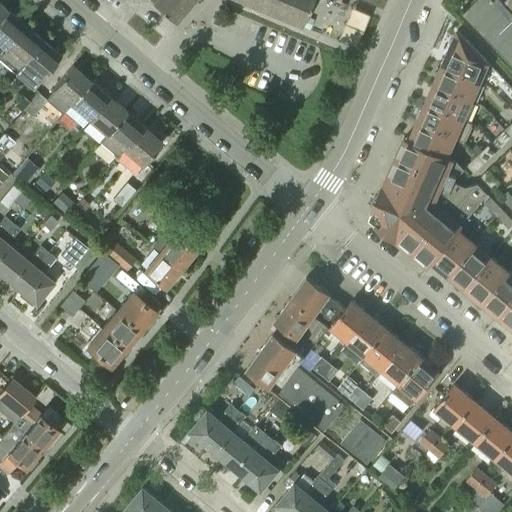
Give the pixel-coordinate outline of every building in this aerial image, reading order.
[(149,0),(175,23),(181,16),(182,17),(183,15),(182,15),(187,9),(188,9),(189,8),(189,7),(194,1),(194,2),(195,0),(194,0),(236,0),(243,3),(244,4),(244,3),(254,7),(254,8),(255,9),(256,8),(265,12),(265,13),(266,13),(267,13),(276,17),(277,18),(278,17),(287,21),(287,22),(289,23),(289,22),(301,27),(312,0),(149,0)] [(511,0),(504,0),(503,2),(500,0),(476,0),(463,13),(511,64),(511,0)] [(0,52),(24,24),(6,9),(0,15),(0,52)] [(0,60),(14,72),(42,39),(24,24),(0,52),(0,60)] [(488,62),(457,30),(442,66),(479,82),(488,62)] [(40,78),(60,55),(42,39),(14,72),(22,63),(40,78)] [(70,104),(90,80),(72,65),(52,88),(70,104)] [(471,101),(479,82),(442,66),(433,84),(471,101)] [(88,119),(108,96),(90,80),(70,104),(88,119)] [(463,119),(471,101),(433,84),(425,103),(463,119)] [(24,109),(37,93),(29,86),(16,101),(24,109)] [(32,115),(45,100),(37,93),(24,109),(32,115)] [(106,134),(126,111),(108,96),(88,119),(106,134)] [(472,123),(463,119),(425,103),(417,122),(455,138),(464,142),(472,123)] [(118,156),(123,149),(143,126),(126,111),(106,134),(100,141),(118,156)] [(447,157),(447,156),(455,138),(417,122),(409,140),(447,157)] [(141,164),(161,141),(143,126),(123,149),(141,164)] [(501,146),(511,137),(504,129),(494,139),(501,146)] [(0,139),(0,158),(14,142),(4,134),(0,139)] [(458,229),(487,193),(477,183),(465,186),(454,181),(457,176),(464,169),(456,160),(447,156),(447,157),(409,140),(404,137),(383,184),(368,217),(396,240),(396,239),(428,265),(432,261),(431,260),(457,229),(458,229)] [(484,163),(494,153),(487,145),(477,155),(484,163)] [(484,163),(477,155),(467,165),(474,172),(484,163)] [(11,174),(25,187),(40,170),(26,157),(11,174)] [(499,182),(487,170),(481,176),(493,188),(499,182)] [(34,183),(47,194),(56,183),(43,172),(34,183)] [(120,205),(134,189),(126,182),(112,199),(120,205)] [(28,201),(10,186),(0,198),(0,200),(7,206),(12,200),(22,208),(28,201)] [(511,195),(507,191),(501,197),(511,208),(511,195)] [(76,205),(61,193),(53,203),(68,215),(76,205)] [(503,210),(491,197),(484,203),(496,216),(503,210)] [(80,215),(89,204),(82,198),(73,209),(80,215)] [(169,217),(155,205),(148,214),(162,226),(169,217)] [(511,223),(511,219),(503,210),(496,216),(508,228),(511,223)] [(0,236),(11,223),(4,217),(0,220),(0,236)] [(0,273),(24,244),(20,240),(13,248),(3,240),(6,237),(10,239),(18,229),(11,223),(0,236),(0,273)] [(174,231),(174,232),(167,226),(151,244),(159,250),(158,250),(180,268),(195,250),(192,247),(193,245),(186,239),(185,241),(174,231)] [(448,274),(474,242),(458,229),(457,229),(431,260),(432,261),(448,274)] [(73,265),(87,248),(74,238),(60,255),(73,265)] [(465,288),(491,256),(474,242),(448,274),(465,288)] [(134,259),(115,243),(106,254),(125,270),(134,259)] [(0,275),(17,289),(47,253),(40,246),(31,257),(34,260),(31,263),(21,255),(28,248),(24,244),(0,273),(0,275)] [(172,278),(180,268),(158,250),(143,269),(164,287),(166,285),(168,287),(174,279),(172,278)] [(35,304),(53,281),(38,270),(42,266),(45,269),(54,258),(47,253),(17,289),(35,304)] [(481,302),(507,270),(491,256),(465,288),(481,302)] [(100,280),(107,272),(95,262),(88,270),(100,280)] [(498,315),(511,298),(511,273),(507,270),(481,302),(498,315)] [(345,308),(328,296),(330,294),(306,277),(275,320),(280,324),(273,334),(290,347),(313,316),(329,327),(329,326),(345,308)] [(83,301),(70,291),(65,298),(77,308),(83,301)] [(140,330),(156,311),(130,291),(115,310),(140,330)] [(77,308),(65,298),(58,306),(70,316),(77,308)] [(511,298),(498,315),(511,327),(511,298)] [(347,341),(369,314),(352,299),(345,308),(329,326),(347,341)] [(126,347),(140,330),(115,310),(101,326),(126,347)] [(364,355),(386,328),(369,314),(347,341),(364,355)] [(110,366),(126,347),(101,326),(85,345),(110,366)] [(381,369),(403,342),(386,328),(364,355),(381,369)] [(347,403),(299,363),(304,357),(290,347),(273,334),(247,369),(277,392),(324,430),(347,403)] [(398,383),(420,356),(403,342),(381,369),(398,383)] [(416,397),(437,371),(420,356),(398,383),(416,397)] [(320,374),(328,363),(321,357),(312,367),(320,374)] [(328,381),(337,370),(328,363),(320,374),(328,381)] [(0,412),(11,422),(27,402),(27,403),(33,395),(10,377),(0,389),(0,412)] [(454,424),(474,400),(455,385),(455,384),(453,383),(430,412),(437,418),(441,414),(454,424)] [(354,402),(363,391),(355,385),(346,396),(354,402)] [(363,409),(372,399),(363,391),(354,402),(363,409)] [(474,441),(494,417),(474,400),(454,424),(474,441)] [(58,429),(38,414),(39,413),(27,403),(27,402),(11,422),(11,423),(42,448),(50,438),(52,439),(58,433),(56,431),(58,429)] [(206,446),(236,409),(230,404),(220,415),(224,418),(221,421),(207,409),(188,431),(206,446)] [(224,461),(243,439),(229,427),(232,424),(235,427),(244,416),(236,409),(206,446),(224,461)] [(391,433),(400,422),(392,415),(383,426),(391,433)] [(379,449),(387,438),(362,417),(341,442),(367,463),(379,449)] [(495,457),(511,436),(511,431),(494,417),(474,441),(495,457)] [(33,458),(42,448),(11,423),(2,433),(14,443),(2,456),(0,453),(0,467),(6,473),(16,461),(25,468),(26,467),(29,469),(36,461),(33,458)] [(428,449),(438,437),(428,429),(418,441),(428,449)] [(242,476),(272,439),(265,434),(256,444),(260,447),(257,451),(243,439),(224,461),(242,476)] [(511,436),(495,457),(506,466),(501,472),(510,478),(511,476),(511,436)] [(438,457),(448,445),(438,437),(428,449),(438,457)] [(261,491),(279,469),(264,457),(267,453),(271,456),(280,446),(272,439),(242,476),(261,491)] [(276,503),(286,511),(299,511),(324,482),(323,481),(341,458),(334,452),(335,452),(320,439),(314,446),(331,459),(313,481),(304,474),(296,483),(294,481),(276,503)] [(475,488),(485,475),(470,463),(459,475),(475,488)] [(486,496),(495,484),(485,475),(475,488),(486,496)] [(329,511),(330,511),(316,499),(319,496),(322,499),(331,488),(324,482),(299,511),(329,511)] [(152,511),(161,502),(142,487),(124,509),(127,511),(152,511)] [(173,511),(161,502),(152,511),(173,511)]
